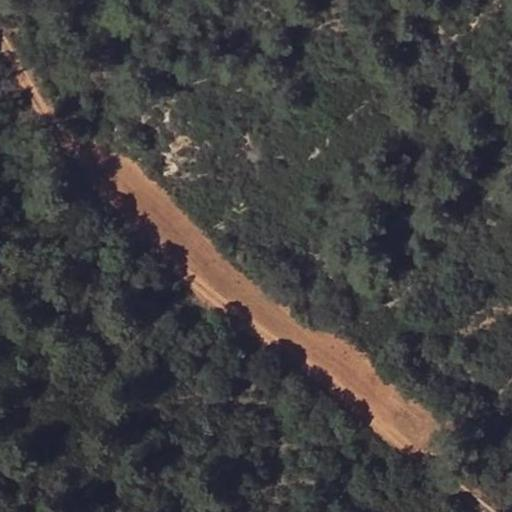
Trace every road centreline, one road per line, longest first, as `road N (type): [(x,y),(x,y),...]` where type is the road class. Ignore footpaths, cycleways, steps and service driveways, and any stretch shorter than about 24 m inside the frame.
road 1 (track): [(493,511),(343,408),(129,227),(54,143),(35,83),(0,23)]
road 2 (track): [(511,381),(431,475)]
